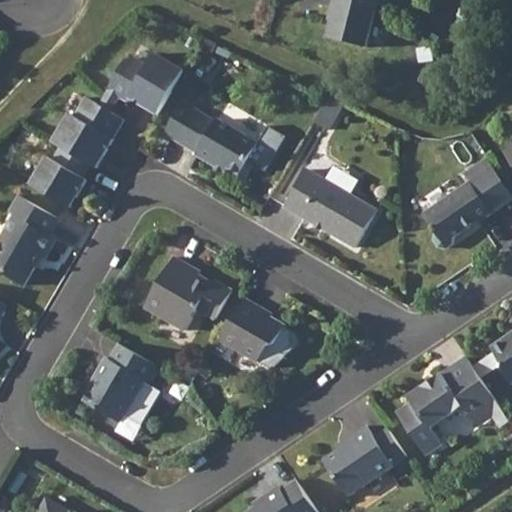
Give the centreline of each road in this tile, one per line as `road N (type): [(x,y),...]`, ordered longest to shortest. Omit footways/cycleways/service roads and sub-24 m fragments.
road 1 (residential): [(421,340),(176,504),(149,506),(24,426),(18,413),(135,200),(171,194)]
road 2 (residential): [(171,194),(421,340)]
